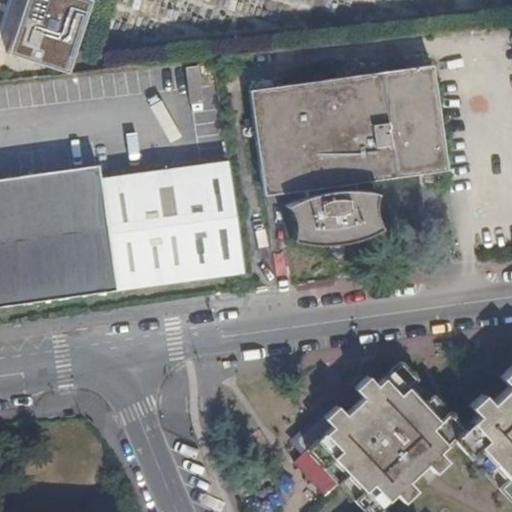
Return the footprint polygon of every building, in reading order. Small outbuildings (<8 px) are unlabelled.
[(22,0),(6,50),(68,71),(91,0),(22,0)] [(431,63),(248,89),(263,192),(281,190),(417,171),(420,172),(446,168),(431,63)] [(227,161),(102,179),(118,290),(244,273),(227,161)] [(0,306),(118,290),(102,179),(101,165),(0,178),(0,306)] [(303,188),(353,181),(420,172),(417,171),(281,190),(281,191),(303,188)] [(354,188),(353,181),(303,188),(305,194),(286,203),(291,213),(293,221),(293,230),(291,239),(306,241),(323,242),(336,241),(352,238),(368,232),(379,226),(376,216),(374,208),(373,204),(375,191),(370,190),(354,188)] [(385,511),(380,506),(394,492),(403,501),(415,489),(407,481),(425,463),(434,472),(446,460),(438,451),(452,438),(462,428),(446,411),(437,419),(408,388),(417,379),(400,362),(389,372),(395,379),(389,385),(383,378),(375,385),(367,376),(354,388),(362,397),(343,414),(335,406),(334,407),(375,449),(347,476),(360,489),(352,497),(365,511),(385,511)] [(462,428),(452,438),(484,472),(492,464),(507,479),(499,487),(511,501),(511,366),(500,377),(508,386),(489,403),(481,395),(468,407),(476,415),(468,422),(475,429),(468,435),(462,428)] [(298,440),(337,482),(346,474),(347,476),(375,449),(334,407),(298,440)]
